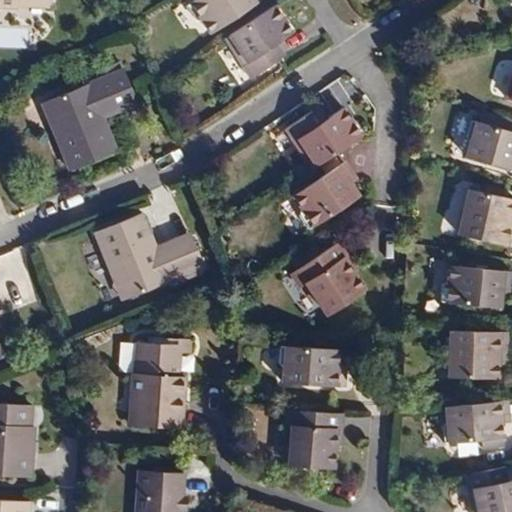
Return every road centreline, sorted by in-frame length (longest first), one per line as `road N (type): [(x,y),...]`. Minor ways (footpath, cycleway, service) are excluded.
road 1 (residential): [(0,233),(203,149),(356,47)]
road 2 (residential): [(390,199),(396,99),(356,47)]
road 3 (residential): [(222,461),(235,483),(341,511)]
